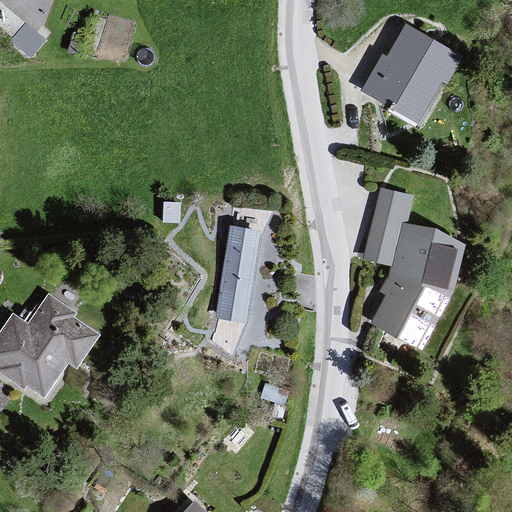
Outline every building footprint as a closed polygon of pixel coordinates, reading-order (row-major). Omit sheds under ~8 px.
[(33,50),(46,36),(19,11),(6,26),(33,50)] [(360,94),(411,125),(452,61),(402,30),(360,94)] [(387,267),(403,224),(409,203),(376,191),(356,259),(387,267)] [(226,224),(209,314),(238,324),(256,231),(226,224)] [(387,267),(366,324),(411,349),(448,292),(460,239),(403,224),(387,267)] [(42,295),(22,323),(9,315),(0,327),(0,375),(41,396),(65,363),(73,368),(94,336),(70,316),(73,312),(42,295)] [(201,511),(190,502),(179,511),(201,511)]
